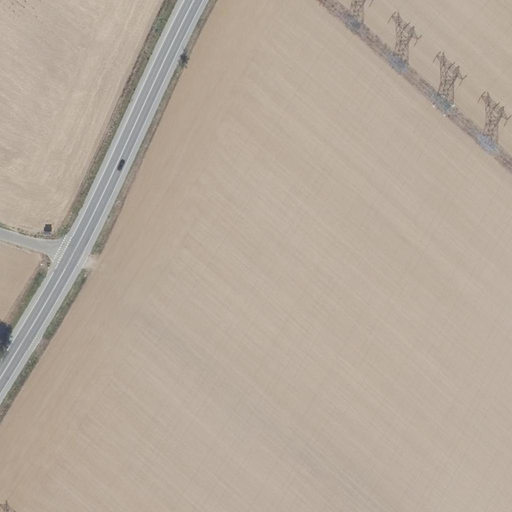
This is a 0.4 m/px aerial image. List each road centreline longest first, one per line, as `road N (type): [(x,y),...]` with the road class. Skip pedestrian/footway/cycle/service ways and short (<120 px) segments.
road 1 (secondary): [(193,0),(71,257)]
road 2 (secondary): [(71,257),(0,380)]
